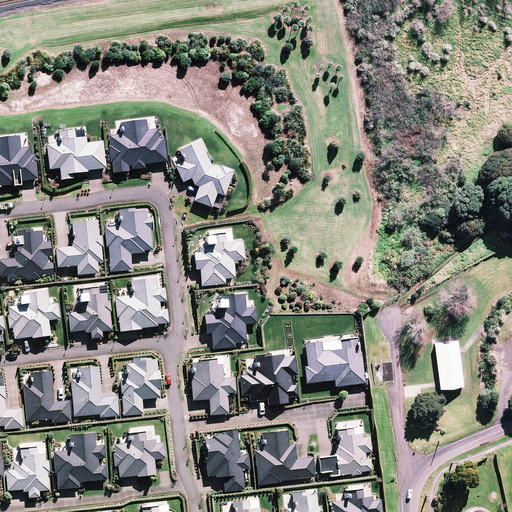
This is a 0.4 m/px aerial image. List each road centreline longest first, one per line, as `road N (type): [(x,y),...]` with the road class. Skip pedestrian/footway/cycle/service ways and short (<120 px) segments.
road 1 (residential): [(169,344),(177,325),(155,194),(0,212)]
road 2 (residential): [(178,427),(366,403)]
road 3 (residential): [(4,511),(189,485)]
road 4 (residential): [(0,359),(169,344)]
road 5 (track): [(511,217),(491,224),(392,306)]
road 6 (residential): [(511,425),(427,463),(409,506)]
